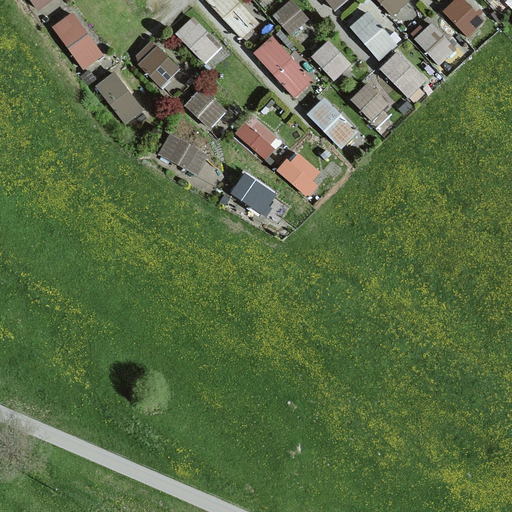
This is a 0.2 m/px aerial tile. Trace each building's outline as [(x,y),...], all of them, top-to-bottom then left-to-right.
[(23,0),(35,15),(54,0),(23,0)] [(212,0),(205,6),(238,44),(256,28),(231,0),(212,0)] [(280,0),(251,0),(255,5),(260,1),(268,11),(281,1),(280,0)] [(317,0),(326,10),(338,0),(317,0)] [(402,0),(372,0),(392,22),(410,7),(402,0)] [(505,0),(476,0),(487,11),(497,1),(500,5),(505,0)] [(458,2),(442,17),(466,43),(482,27),(458,2)] [(293,7),(276,19),(292,39),(308,27),(293,7)] [(79,15),(53,33),(82,77),(109,59),(79,15)] [(395,49),(364,19),(348,35),(379,65),(395,49)] [(178,43),(207,69),(222,52),(193,26),(178,43)] [(431,31),(414,48),(438,73),(455,57),(431,31)] [(296,104),(317,85),(275,38),(254,56),(296,104)] [(132,64),(162,93),(181,73),(150,45),(132,64)] [(327,48),(310,64),(333,88),(350,72),(327,48)] [(421,88),(393,61),(379,76),(407,103),(421,88)] [(127,131),(157,105),(124,67),(94,92),(127,131)] [(387,113),(361,89),(344,107),(382,144),(397,129),(383,116),(387,113)] [(216,137),(230,121),(200,95),(186,111),(216,137)] [(322,103),(305,121),(343,156),(360,138),(322,103)] [(252,121),(236,139),(265,165),(282,147),(252,121)] [(154,162),(195,185),(207,163),(167,140),(154,162)] [(278,176),(308,202),(327,179),(298,153),(278,176)] [(258,222),(272,199),(240,181),(227,204),(258,222)]
